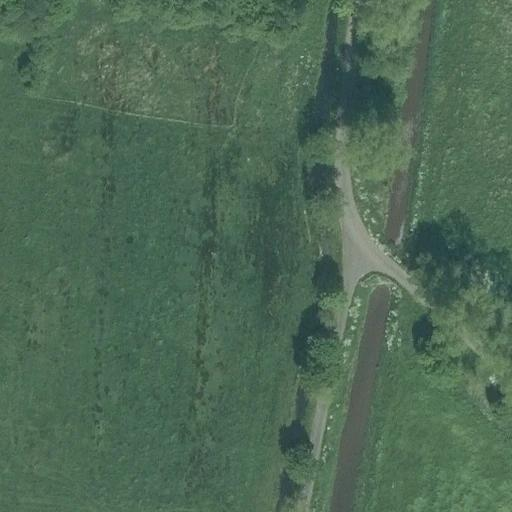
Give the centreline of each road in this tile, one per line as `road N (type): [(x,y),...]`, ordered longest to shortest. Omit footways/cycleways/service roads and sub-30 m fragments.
road 1 (unclassified): [(306,511),(359,238)]
road 2 (unclassified): [(359,238),(344,167),(358,0)]
road 3 (unclassified): [(511,374),(359,238)]
